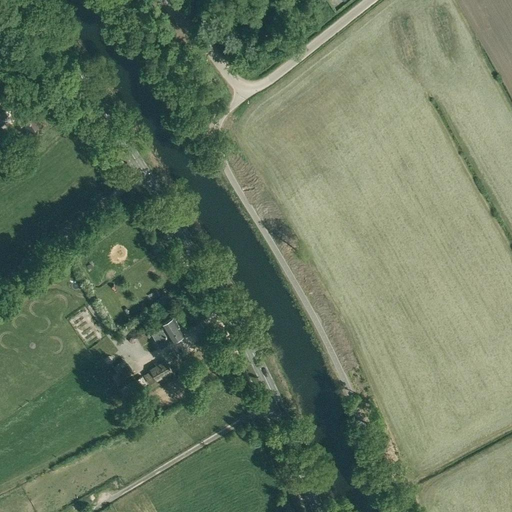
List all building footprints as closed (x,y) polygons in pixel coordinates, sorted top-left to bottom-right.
[(29,132),(40,124),(28,107),(17,114),(29,132)] [(0,113),(0,125),(0,126),(11,119),(6,113),(5,110),(0,113)] [(153,334),(160,347),(167,343),(170,341),(184,333),(173,316),(161,323),(164,328),(153,334)] [(173,361),(192,348),(188,341),(168,354),(173,361)] [(166,359),(151,368),(157,379),(163,376),(173,370),(166,359)] [(117,384),(134,372),(128,364),(112,377),(117,384)] [(181,381),(188,377),(184,371),(177,375),(181,381)]
